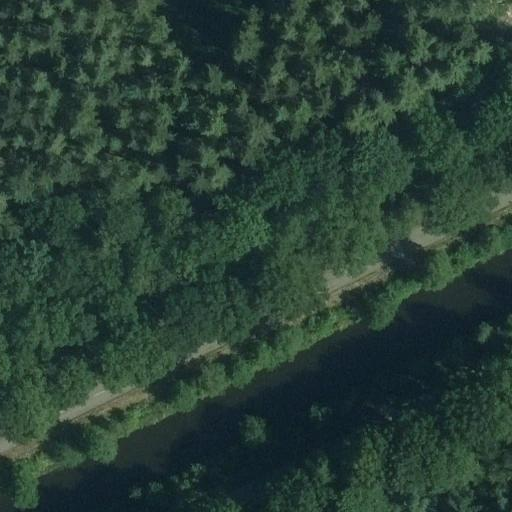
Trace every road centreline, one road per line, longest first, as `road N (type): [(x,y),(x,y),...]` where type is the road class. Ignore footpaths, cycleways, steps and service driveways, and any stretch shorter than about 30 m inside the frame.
road 1 (tertiary): [(0,443),(511,193)]
road 2 (unclassified): [(206,511),(511,364)]
